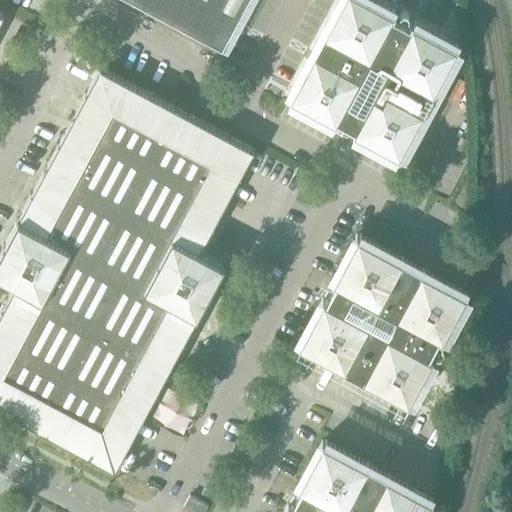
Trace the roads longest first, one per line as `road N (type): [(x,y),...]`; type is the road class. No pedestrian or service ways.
road 1 (unclassified): [(162,511),(337,177)]
road 2 (unclassified): [(337,177),(330,164),(212,100),(195,63),(86,3)]
road 3 (unclassified): [(0,164),(86,3)]
